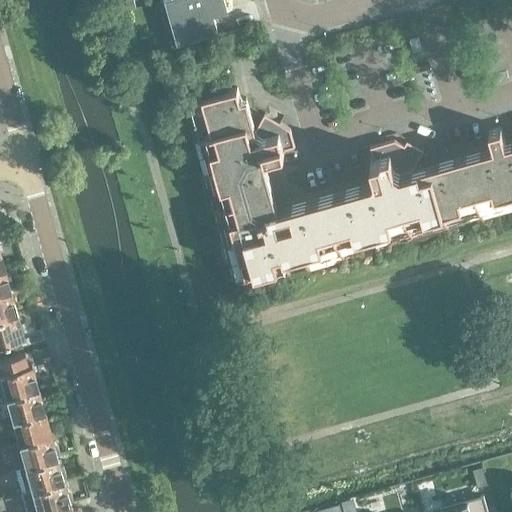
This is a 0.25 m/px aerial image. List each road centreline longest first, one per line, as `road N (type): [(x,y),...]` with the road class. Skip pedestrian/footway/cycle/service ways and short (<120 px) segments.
road 1 (residential): [(126,511),(31,161)]
road 2 (residential): [(511,96),(318,150),(291,43),(298,13)]
